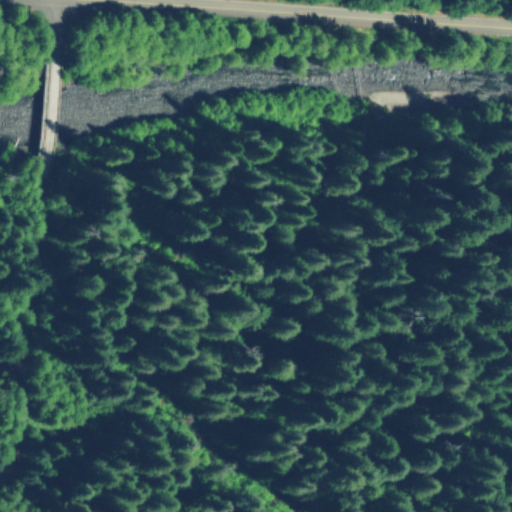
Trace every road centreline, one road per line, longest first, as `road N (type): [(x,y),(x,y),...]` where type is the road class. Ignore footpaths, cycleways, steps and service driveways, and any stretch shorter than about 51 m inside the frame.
road 1 (tertiary): [(166,0),(511,22)]
road 2 (track): [(0,480),(37,413),(45,195)]
road 3 (track): [(45,195),(55,62)]
